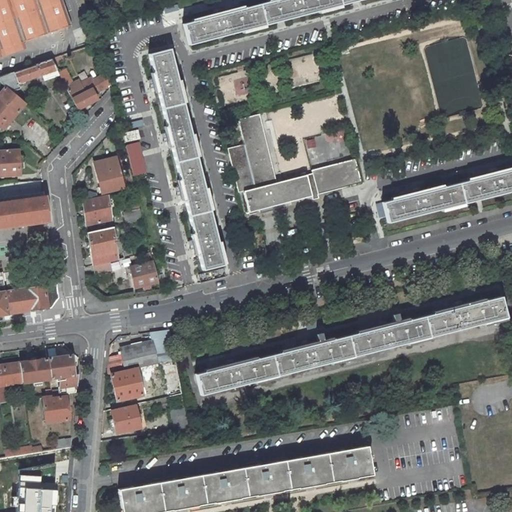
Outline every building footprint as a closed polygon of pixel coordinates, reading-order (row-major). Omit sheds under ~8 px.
[(22,42),(72,25),(63,0),(0,0),(0,58),(25,50),(22,42)] [(192,22),(182,24),(188,45),(242,31),(264,25),(318,11),(340,5),(358,0),(274,0),(268,2),(244,8),(192,22)] [(163,6),(164,22),(183,21),(182,9),(177,10),(177,5),(163,6)] [(341,8),(340,5),(318,11),(319,14),(341,8)] [(191,19),(192,22),(244,8),(243,6),(191,19)] [(265,28),(264,25),(242,31),(243,33),(265,28)] [(169,49),(148,54),(153,72),(158,93),(166,126),(171,146),(179,179),(185,200),(193,232),(198,253),(202,270),(223,265),(217,242),(209,210),(204,188),(196,157),(190,134),(183,103),(177,80),(169,49)] [(62,55),(52,59),(54,65),(63,60),(62,55)] [(0,76),(0,82),(5,87),(11,92),(19,88),(17,82),(42,74),(56,69),(54,65),(52,59),(35,64),(36,65),(14,73),(14,72),(0,76)] [(58,73),(56,69),(42,74),(44,80),(59,75),(58,73)] [(77,110),(97,99),(94,94),(99,92),(98,90),(109,85),(106,72),(93,80),(91,77),(81,83),(80,81),(77,80),(72,82),(65,69),(58,73),(59,75),(77,110)] [(180,80),(177,80),(183,103),(185,102),(180,80)] [(235,95),(247,94),(245,80),(233,82),(235,95)] [(0,127),(2,129),(25,103),(11,92),(5,87),(0,92),(0,127)] [(276,182),(259,114),(237,119),(244,144),(227,148),(238,192),(243,191),(248,212),(355,185),(361,183),(354,159),(311,170),(312,173),(276,182)] [(137,130),(124,134),(126,141),(139,138),(137,130)] [(193,133),(190,134),(196,157),(199,156),(193,133)] [(306,148),(315,146),(313,137),(304,139),(306,148)] [(133,175),(145,172),(138,143),(126,146),(133,175)] [(16,150),(0,151),(0,176),(18,175),(18,168),(17,157),(16,150)] [(101,193),(123,187),(116,157),(94,162),(101,193)] [(511,166),(466,178),(467,181),(511,169),(511,166)] [(391,200),(382,203),(387,222),(441,209),(463,203),(511,190),(511,169),(467,181),(443,187),(391,200)] [(390,198),(391,200),(443,187),(442,184),(390,198)] [(206,187),(204,188),(209,210),(212,210),(206,187)] [(127,224),(142,220),(134,189),(128,190),(133,210),(124,213),(127,224)] [(107,195),(83,200),(86,225),(111,219),(107,195)] [(0,227),(48,221),(44,196),(0,202),(0,315),(30,311),(31,312),(48,310),(48,308),(51,308),(58,298),(57,285),(4,292),(3,281),(0,280),(0,227)] [(464,206),(463,203),(441,209),(441,212),(464,206)] [(117,260),(112,227),(87,233),(92,265),(109,262),(117,260)] [(220,241),(217,242),(223,265),(225,264),(220,241)] [(153,261),(129,267),(134,288),(144,285),(148,284),(158,282),(153,261)] [(111,270),(109,262),(92,265),(94,274),(111,270)] [(506,318),(500,296),(484,301),(432,314),(408,320),(356,333),(332,339),(280,353),(256,359),(204,372),(195,374),(200,395),(254,381),(276,376),(330,362),(353,356),(406,343),(428,337),(482,323),(505,318),(506,318)] [(453,306),(431,311),(432,314),(484,301),(483,298),(461,304),(460,300),(452,302),(453,306)] [(377,325),(355,330),(356,333),(408,320),(407,317),(385,323),(384,319),(376,321),(377,325)] [(483,326),(506,320),(505,318),(482,323),(483,326)] [(174,360),(168,330),(149,332),(152,347),(108,357),(106,375),(110,374),(136,368),(145,366),(161,363),(174,360)] [(301,344),(279,350),(280,353),(332,339),(331,337),(309,342),(308,339),(300,341),(301,344)] [(407,346),(429,340),(428,337),(406,343),(407,346)] [(59,357),(47,358),(50,378),(55,378),(56,381),(59,381),(59,387),(59,391),(60,394),(75,392),(77,374),(74,374),(71,355),(59,357)] [(203,369),(204,372),(256,359),(255,356),(233,362),(232,358),(224,360),(225,364),(203,369)] [(353,359),(353,356),(330,362),(330,365),(353,359)] [(40,380),(50,378),(47,358),(35,360),(19,362),(22,382),(32,381),(32,385),(41,384),(40,380)] [(174,360),(161,363),(168,397),(181,394),(174,360)] [(7,364),(0,364),(0,401),(8,400),(6,384),(22,382),(19,362),(7,364)] [(142,395),(150,390),(145,366),(136,368),(142,395)] [(142,395),(136,368),(110,374),(116,401),(142,395)] [(277,378),(276,376),(254,381),(255,384),(277,378)] [(66,396),(56,397),(56,394),(52,395),(42,396),(45,422),(68,419),(66,396)] [(140,428),(135,405),(111,410),(116,433),(140,428)] [(187,427),(183,408),(170,411),(174,430),(187,427)] [(71,438),(54,440),(56,449),(70,447),(71,438)] [(32,453),(32,447),(31,446),(18,448),(19,455),(32,453)] [(124,508),(125,511),(142,511),(154,510),(154,511),(158,511),(171,510),(171,507),(196,503),(197,506),(214,503),(213,500),(239,495),(239,498),(256,495),(255,493),(281,488),(281,491),(298,488),(297,485),(323,481),(323,483),(340,480),(339,478),(356,475),(356,478),(368,475),(367,466),(370,465),(369,458),(371,458),(370,452),(368,453),(367,446),(353,448),(353,447),(342,449),(342,450),(311,455),(300,457),(269,463),(269,462),(258,464),(258,465),(227,470),(226,469),(215,471),(216,472),(184,477),(173,479),(174,479),(142,485),(142,484),(131,486),(131,487),(117,489),(121,509),(124,508)] [(19,455),(18,448),(4,450),(5,457),(19,455)] [(54,511),(56,481),(54,481),(55,461),(19,468),(16,511),(54,511)]
